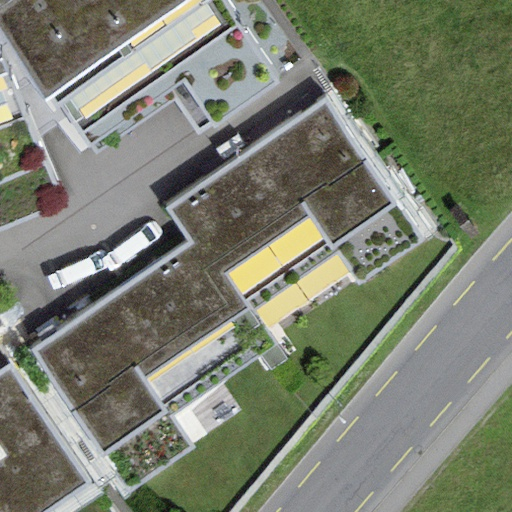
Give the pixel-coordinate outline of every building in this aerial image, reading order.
[(237,35),(211,0),(33,0),(8,19),(96,139),(237,35)] [(0,49),(0,227),(61,204),(0,49)] [(171,207),(194,241),(241,307),(391,202),(321,102),(171,207)] [(241,307),(194,241),(39,350),(123,470),(279,362),(241,307)] [(0,355),(0,489),(15,511),(46,511),(88,483),(0,355)] [(15,511),(0,489),(0,511),(15,511)]
